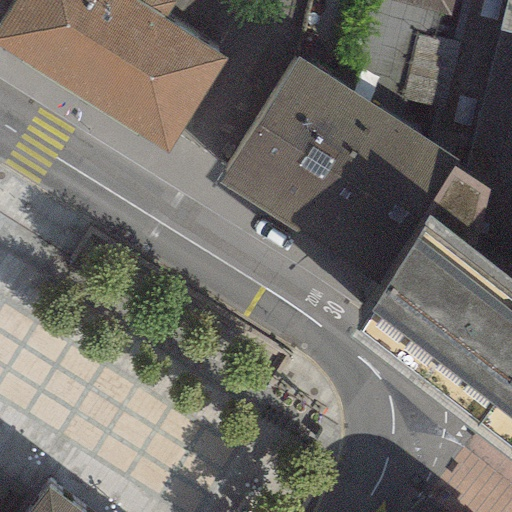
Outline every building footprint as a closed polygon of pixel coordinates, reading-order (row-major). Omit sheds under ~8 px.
[(165,154),(225,61),(162,20),(172,5),(164,0),(13,0),(0,20),(0,46),(70,92),(165,154)] [(511,0),(505,0),(498,31),(511,34),(511,206),(452,168),(423,213),(427,216),(381,291),(368,311),(373,315),(358,333),(386,356),(399,366),(412,377),(511,458),(511,0)] [(452,0),(391,0),(448,15),(452,0)] [(455,46),(413,36),(399,99),(440,109),(455,46)] [(212,184),(295,235),(375,110),(295,57),(212,184)] [(433,146),(375,110),(295,235),(381,291),(427,216),(423,213),(452,168),(456,160),(433,146)] [(71,511),(45,492),(29,511),(71,511)]
